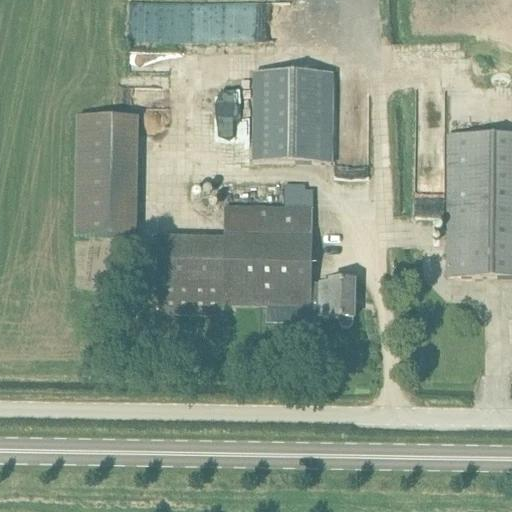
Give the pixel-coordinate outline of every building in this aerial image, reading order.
[(297,9),(131,7),(131,42),(297,44),(297,9)] [(333,167),(334,76),(254,75),(253,166),(333,167)] [(139,119),(123,119),(77,118),(74,237),(136,238),(139,119)] [(447,260),(447,280),(511,280),(511,139),(448,139),(447,260)] [(319,320),(339,320),(339,326),(343,330),(349,330),(353,326),(353,320),(354,320),(355,285),(326,284),(326,288),(307,288),(308,213),(312,213),(312,193),(305,192),(305,188),(293,187),(293,189),(290,189),(291,213),(226,212),(225,242),(160,241),(159,317),(224,318),(224,308),(320,310),(319,320)]
